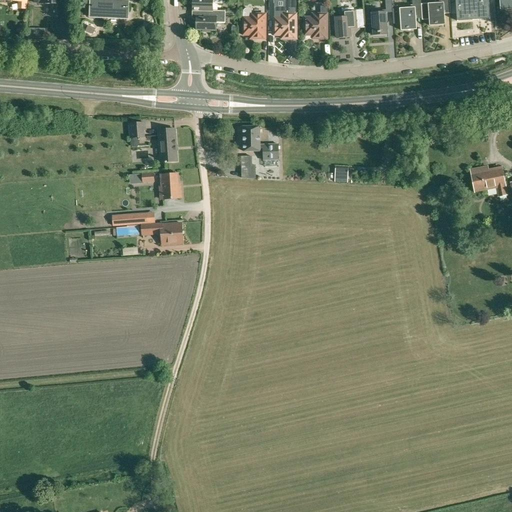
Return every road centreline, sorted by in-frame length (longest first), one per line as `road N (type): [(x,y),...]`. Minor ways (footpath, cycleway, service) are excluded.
road 1 (residential): [(188,56),(324,74),(500,48)]
road 2 (unclassified): [(188,334),(208,225),(195,107)]
road 3 (secondary): [(273,106),(483,88)]
road 4 (residential): [(188,56),(63,51)]
